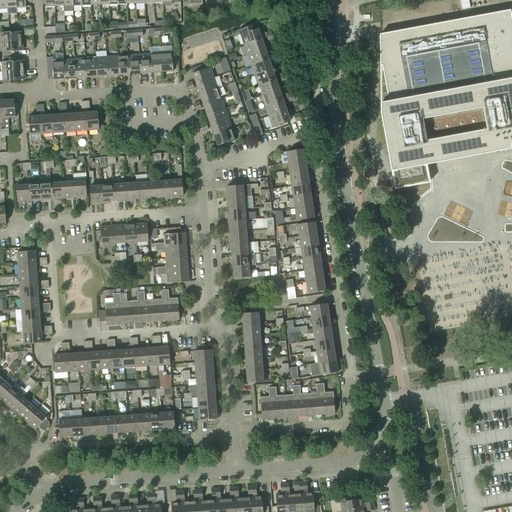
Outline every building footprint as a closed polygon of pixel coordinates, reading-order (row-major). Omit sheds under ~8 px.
[(6,0),(7,9),(16,8),(15,0),(6,0)] [(63,0),(64,6),(64,12),(73,12),(73,6),(72,0),(63,0)] [(511,149),(511,17),(511,18),(511,17),(510,17),(508,17),(503,18),(502,12),(381,35),(382,114),(390,157),(391,158),(391,159),(392,160),(392,161),(393,161),(394,162),(395,162),(396,162),(496,143),(498,153),(511,149)] [(257,24),(239,30),(244,45),(262,39),(266,37),(272,35),(271,32),(266,34),(265,33),(260,34),(257,24)] [(22,31),(0,32),(0,42),(22,41),(22,31)] [(262,39),(244,45),(247,55),(265,49),(262,39)] [(22,41),(0,42),(0,44),(0,52),(23,50),(22,41)] [(265,49),(247,55),(251,65),(269,59),(265,49)] [(97,58),(96,58),(98,77),(108,76),(107,57),(106,57),(106,52),(96,52),(97,58)] [(172,52),(160,53),(162,72),(173,71),(172,52)] [(160,53),(150,54),(151,73),(162,72),(160,53)] [(65,79),(64,60),(63,54),(52,55),(53,57),(46,58),(48,80),(54,79),(54,80),(65,79)] [(139,54),(128,55),(130,74),(140,74),(139,54)] [(150,54),(139,54),(140,74),(151,73),(150,54)] [(128,55),(117,56),(119,75),(130,74),(128,55)] [(117,56),(107,57),(108,76),(119,75),(117,56)] [(85,58),(75,59),(76,78),(87,78),(85,58)] [(96,58),(85,58),(87,78),(98,77),(96,58)] [(75,59),(64,60),(65,79),(76,78),(75,59)] [(269,59),(251,65),(254,75),(272,69),(269,59)] [(24,60),(1,62),(2,71),(24,70),(24,60)] [(192,74),(196,85),(214,78),(210,67),(192,74)] [(272,69),(254,75),(258,86),(276,80),(272,69)] [(24,70),(2,71),(3,84),(17,83),(17,80),(25,79),(24,70)] [(214,78),(196,85),(199,94),(217,88),(214,78)] [(276,80),(258,86),(262,96),(280,90),(276,80)] [(192,82),(186,84),(188,90),(194,88),(192,82)] [(217,88),(199,94),(203,105),(221,99),(217,88)] [(288,98),(287,95),(286,94),(281,95),(280,90),(262,96),(265,106),(283,100),(288,98)] [(221,99),(203,105),(207,115),(225,109),(221,99)] [(14,100),(2,101),(3,118),(15,118),(14,100)] [(283,100),(265,106),(269,116),(287,110),(283,100)] [(228,119),(225,109),(207,115),(210,125),(228,119)] [(287,110),(269,116),(272,127),(290,121),(287,110)] [(98,112),(86,113),(87,130),(99,130),(98,112)] [(74,113),(63,114),(64,132),(76,131),(74,113)] [(86,113),(74,113),(76,131),(87,130),(86,113)] [(63,114),(52,115),(53,133),(64,132),(63,114)] [(299,114),(294,116),(296,122),(302,120),(299,114)] [(52,115),(40,116),(41,134),(53,133),(52,115)] [(40,116),(28,117),(30,135),(41,134),(40,116)] [(232,129),(228,119),(210,125),(214,135),(232,129)] [(206,123),(200,125),(202,131),(208,129),(206,123)] [(232,129),(214,135),(217,146),(235,140),(232,129)] [(304,148),(286,151),(288,163),(306,160),(304,148)] [(306,160),(288,163),(289,174),(307,172),(306,160)] [(467,259),(473,306),(511,300),(511,165),(500,167),(501,175),(488,177),(494,228),(476,231),(477,238),(460,240),(460,247),(466,247),(468,258),(467,259)] [(307,172),(289,174),(291,186),(309,183),(307,172)] [(182,178),(170,179),(171,198),(178,198),(178,196),(183,196),(182,178)] [(85,179),(73,180),(75,198),(86,197),(85,179)] [(170,179),(158,180),(160,198),(164,197),(164,199),(171,198),(170,179)] [(73,180),(62,181),(63,199),(75,198),(73,180)] [(147,180),(136,181),(137,199),(141,199),(141,200),(148,200),(147,180)] [(158,180),(147,180),(148,200),(156,199),(156,198),(160,198),(158,180)] [(62,181),(50,182),(52,200),(63,199),(62,181)] [(136,181),(124,182),(126,202),(133,201),(133,200),(137,199),(136,181)] [(39,182),(28,183),(29,201),(40,200),(39,182)] [(50,182),(39,182),(40,200),(52,200),(50,182)] [(124,182),(113,183),(114,201),(118,201),(118,202),(126,202),(124,182)] [(28,183),(16,184),(17,202),(29,201),(28,183)] [(113,183),(102,184),(103,203),(110,203),(110,201),(114,201),(113,183)] [(309,183),(291,186),(293,197),(311,194),(309,183)] [(102,184),(90,185),(91,203),(96,202),(96,204),(103,203),(102,184)] [(227,191),(225,191),(226,198),(245,197),(245,189),(258,188),(258,184),(251,184),(244,185),(226,186),(227,191)] [(311,194),(293,197),(295,208),(313,205),(311,194)] [(245,197),(226,198),(226,206),(228,206),(228,210),(246,208),(245,197)] [(290,217),(283,218),(284,222),(314,218),(313,205),(295,208),(295,214),(289,215),(290,217)] [(228,214),(227,214),(228,221),(247,220),(256,219),(256,213),(246,213),(246,208),(228,210),(228,214)] [(247,220),(228,221),(228,228),(230,228),(230,232),(248,231),(247,220)] [(315,221),(297,224),(299,236),(317,233),(315,221)] [(147,223),(135,224),(136,242),(148,241),(147,223)] [(135,224),(124,225),(125,243),(136,242),(135,224)] [(124,225),(112,226),(113,244),(125,243),(124,225)] [(112,226),(100,227),(102,244),(113,244),(112,226)] [(230,237),(229,237),(229,244),(249,242),(248,231),(230,232),(230,237)] [(164,243),(155,243),(155,247),(186,245),(185,232),(163,234),(164,243)] [(317,233),(299,236),(301,247),(318,245),(317,233)] [(249,242),(229,244),(230,251),(231,251),(232,255),(249,254),(249,242)] [(186,245),(155,247),(155,251),(164,250),(165,258),(187,257),(186,245)] [(318,245),(301,247),(302,259),(320,256),(318,245)] [(34,251),(17,252),(17,264),(35,263),(34,251)] [(232,259),(230,259),(231,267),(250,265),(256,265),(256,255),(249,255),(249,254),(232,255),(232,259)] [(320,256),(302,259),(304,270),(322,267),(320,256)] [(165,267),(156,267),(157,271),(188,269),(187,257),(165,258),(165,267)] [(35,263),(17,264),(18,275),(36,274),(35,263)] [(250,265),(231,267),(231,274),(233,274),(233,278),(251,277),(250,265)] [(322,267),(304,270),(306,281),(324,278),(322,267)] [(188,269),(157,271),(157,275),(166,274),(167,283),(189,281),(188,269)] [(36,274),(18,275),(19,287),(37,285),(36,274)] [(324,278),(306,281),(308,293),(325,290),(324,278)] [(19,287),(15,287),(16,297),(20,297),(20,298),(38,297),(37,285),(19,287)] [(292,300),(300,299),(300,288),(292,289),(292,300)] [(120,289),(116,290),(119,324),(131,323),(129,301),(121,302),(120,289)] [(168,289),(165,290),(167,321),(179,320),(177,298),(169,298),(168,289)] [(105,311),(99,312),(99,318),(99,322),(106,321),(106,325),(119,324),(116,290),(109,290),(109,296),(113,296),(114,302),(105,303),(105,311)] [(161,299),(153,299),(155,321),(167,321),(165,290),(161,290),(161,299)] [(137,301),(129,301),(131,323),(143,322),(140,291),(137,292),(137,301)] [(144,291),(140,291),(143,322),(155,321),(153,299),(145,300),(144,291)] [(38,297),(20,298),(21,309),(39,308),(38,297)] [(271,300),(258,301),(259,308),(271,307),(271,300)] [(327,303),(310,306),(311,318),(329,315),(327,303)] [(39,308),(21,309),(22,321),(40,319),(39,308)] [(260,312),(242,313),(243,325),(261,324),(260,312)] [(329,315),(311,318),(313,329),(331,326),(329,315)] [(40,319),(22,321),(23,332),(41,331),(40,319)] [(261,324),(243,325),(244,336),(262,335),(261,324)] [(331,326),(313,329),(315,340),(333,337),(331,326)] [(41,331),(23,332),(24,344),(42,343),(41,331)] [(262,335),(244,336),(244,348),(262,346),(262,335)] [(333,337),(315,340),(316,351),(334,349),(333,337)] [(60,354),(54,355),(55,373),(67,372),(66,354),(65,350),(65,343),(61,343),(61,350),(60,354)] [(169,346),(157,347),(158,365),(170,364),(169,346)] [(262,346),(244,348),(245,359),(263,358),(262,346)] [(157,347),(146,348),(147,366),(158,365),(157,347)] [(146,348),(134,349),(136,367),(136,373),(147,373),(147,366),(146,348)] [(134,349),(123,350),(124,368),(136,367),(134,349)] [(212,349),(194,351),(195,363),(213,361),(212,349)] [(317,356),(312,357),(313,363),(318,362),(318,363),(336,360),(334,349),(316,351),(317,356)] [(123,350),(111,351),(113,368),(124,368),(123,350)] [(18,357),(19,358),(20,359),(26,352),(26,351),(19,351),(17,351),(17,352),(17,353),(17,354),(17,355),(18,356),(18,357)] [(100,351),(89,352),(90,370),(101,369),(100,351)] [(111,351),(100,351),(101,369),(113,368),(111,351)] [(89,352),(77,353),(78,371),(90,370),(89,352)] [(77,353),(66,354),(67,372),(78,371),(77,353)] [(263,358),(245,359),(246,370),(264,369),(263,358)] [(318,363),(313,364),(315,374),(320,373),(320,375),(338,372),(336,360),(318,363)] [(213,361),(195,363),(196,374),(214,373),(213,361)] [(264,369),(246,370),(247,382),(265,381),(264,369)] [(214,373),(196,374),(197,385),(214,384),(214,373)] [(3,378),(0,382),(0,399),(0,400),(12,386),(3,378)] [(148,382),(142,382),(142,387),(156,386),(156,396),(160,396),(160,389),(159,378),(148,379),(148,382)] [(296,381),(296,385),(298,416),(310,415),(309,393),(300,394),(300,381),(296,381)] [(324,383),(320,384),(322,414),(335,414),(333,391),(325,392),(324,383)] [(197,387),(191,387),(192,395),(197,395),(197,397),(215,396),(214,384),(197,385),(197,387)] [(317,393),(309,393),(310,415),(322,414),(320,384),(316,384),(317,393)] [(293,394),(285,395),(286,417),(298,416),(296,385),(292,386),(293,394)] [(12,386),(0,400),(9,407),(21,393),(12,386)] [(269,396),(260,397),(262,419),(274,418),(272,387),(268,387),(269,396)] [(276,387),(272,387),(274,418),(286,417),(285,395),(276,395),(276,387)] [(21,393),(9,407),(18,414),(29,401),(21,393)] [(215,396),(197,397),(198,408),(216,407),(215,396)] [(29,401),(18,414),(26,422),(38,408),(29,401)] [(216,407),(198,408),(199,420),(217,418),(216,407)] [(38,408),(26,422),(35,430),(47,416),(38,408)] [(173,410),(162,411),(163,429),(175,428),(173,410)] [(162,411),(150,412),(151,430),(163,429),(162,411)] [(150,412),(139,413),(140,431),(151,430),(150,412)] [(139,413),(127,414),(129,432),(140,431),(139,413)] [(127,414),(116,415),(117,432),(129,432),(127,414)] [(105,415),(93,416),(95,434),(106,433),(105,415)] [(116,415),(105,415),(106,433),(117,432),(116,415)] [(93,416),(82,417),(83,435),(95,434),(93,416)] [(82,417),(70,418),(72,436),(83,435),(82,417)] [(70,418),(58,419),(60,437),(72,436),(70,418)] [(299,492),(294,492),(295,511),(304,511),(303,492),(303,489),(303,482),(298,482),(299,492)] [(281,493),(276,494),(277,511),(286,511),(285,483),(280,484),(281,493)] [(289,483),(285,483),(286,511),(295,511),(294,492),(290,493),(289,483)] [(230,497),(225,498),(226,511),(235,511),(234,487),(229,488),(230,497)] [(238,487),(234,487),(235,511),(244,511),(243,496),(239,497),(238,487)] [(194,500),(190,500),(190,511),(199,511),(199,500),(198,497),(198,490),(193,490),(194,500)] [(176,501),(171,502),(172,511),(181,511),(181,501),(180,498),(180,491),(175,492),(176,501)] [(303,492),(304,511),(314,511),(313,491),(303,492)] [(137,494),(133,495),(134,511),(143,511),(143,504),(138,504),(137,494)] [(129,505),(125,505),(125,511),(134,511),(133,495),(129,495),(129,505)] [(263,511),(262,495),(252,496),(253,511),(263,511)] [(253,511),(252,496),(243,496),(244,511),(253,511)] [(350,497),(340,499),(342,511),(364,507),(367,507),(374,505),(373,501),(363,503),(363,498),(350,500),(350,497)] [(217,511),(216,498),(207,499),(208,511),(217,511)] [(226,511),(225,498),(216,498),(217,511),(226,511)] [(208,511),(207,499),(199,500),(199,511),(208,511)] [(190,511),(190,500),(181,501),(181,511),(190,511)] [(161,511),(161,502),(152,503),(152,511),(161,511)] [(152,511),(152,503),(143,504),(143,511),(152,511)]
